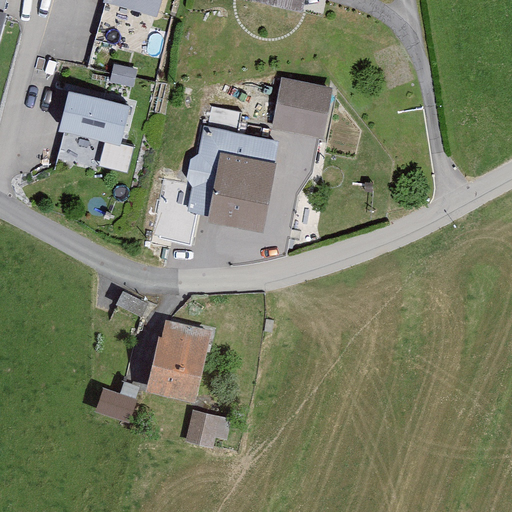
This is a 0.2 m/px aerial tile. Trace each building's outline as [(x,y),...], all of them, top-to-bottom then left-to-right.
[(161,0),(105,0),(157,15),(161,0)] [(306,0),(245,0),(245,1),(303,14),(306,0)] [(114,78),(135,82),(137,70),(116,66),(114,78)] [(330,88),(282,80),(273,129),(322,137),(330,88)] [(132,107),(70,91),(59,131),(121,148),(132,107)] [(275,164),(221,154),(209,222),(262,232),(275,164)] [(272,332),(274,321),(267,320),(265,330),(272,332)] [(210,330),(166,321),(150,392),(195,401),(210,330)] [(140,402),(104,390),(97,411),(132,423),(140,402)] [(232,418),(193,411),(187,443),(213,448),(215,436),(228,439),(232,418)]
